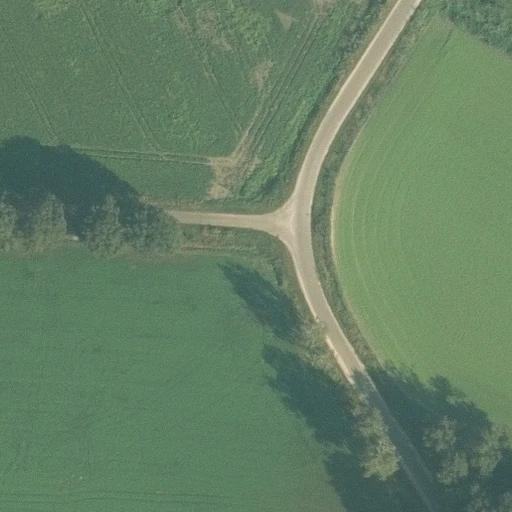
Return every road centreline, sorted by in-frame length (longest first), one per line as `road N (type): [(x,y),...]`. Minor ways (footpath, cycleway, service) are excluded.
road 1 (unclassified): [(449,511),(314,283),(295,213)]
road 2 (unclassified): [(295,213),(0,195)]
road 3 (unclassified): [(295,213),(330,114),(404,0)]
